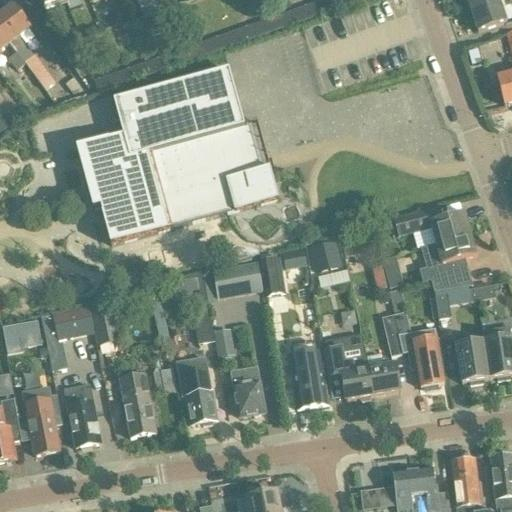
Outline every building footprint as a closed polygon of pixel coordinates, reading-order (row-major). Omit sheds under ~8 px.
[(40,0),(45,12),(75,0),(40,0)] [(354,0),(328,0),(94,84),(98,96),(355,3),(354,0)] [(497,0),(464,0),(469,12),(498,1),(497,0)] [(498,1),(469,12),(478,35),(506,24),(498,1)] [(14,8),(0,18),(0,33),(46,94),(56,86),(35,58),(34,60),(19,40),(31,31),(14,8)] [(399,120),(380,50),(394,46),(385,15),(291,41),(295,56),(229,73),(244,128),(257,125),(259,133),(318,117),(324,140),(399,120)] [(0,33),(0,54),(10,47),(17,56),(7,63),(16,75),(25,67),(45,94),(46,94),(0,33)] [(94,213),(101,211),(111,249),(278,203),(259,133),(257,125),(244,128),(229,73),(113,105),(123,140),(77,152),(94,213)] [(511,75),(497,80),(504,109),(511,106),(511,75)] [(433,213),(405,220),(408,232),(430,226),(436,247),(470,238),(464,216),(436,224),(433,213)] [(457,277),(454,265),(476,259),(470,238),(436,247),(421,251),(427,272),(420,274),(423,286),(431,284),(451,278),(457,277)] [(335,246),(312,252),(318,275),(341,269),(335,246)] [(364,251),(354,253),(356,270),(367,269),(364,251)] [(282,261),(263,264),(269,298),(287,296),(282,261)] [(376,292),(387,290),(381,267),(371,269),(376,292)] [(256,268),(214,276),(219,302),(261,294),(256,268)] [(474,272),(457,277),(451,278),(431,284),(434,297),(479,289),(474,272)] [(401,280),(387,283),(389,292),(403,288),(401,280)] [(471,306),(496,302),(494,289),(469,293),(471,306)] [(435,299),(439,324),(451,322),(448,297),(435,299)] [(111,304),(91,309),(99,348),(119,344),(111,304)] [(51,319),(41,321),(44,337),(54,335),(56,344),(94,336),(89,311),(50,319),(51,319)] [(406,315),(393,318),(403,358),(414,355),(421,391),(425,390),(426,395),(438,393),(437,388),(444,387),(436,341),(424,344),(424,342),(412,344),(406,315)] [(403,358),(393,318),(382,321),(391,360),(403,358)] [(39,319),(2,330),(5,343),(43,332),(39,319)] [(210,321),(194,324),(198,347),(214,345),(210,321)] [(230,334),(215,336),(220,362),(234,359),(230,334)] [(373,400),(368,373),(362,338),(326,345),(332,380),(341,378),(346,405),(359,402),(362,405),(369,404),(370,400),(373,400)] [(511,341),(484,345),(490,383),(511,379),(511,341)] [(457,350),(462,387),(490,383),(484,345),(457,350)] [(319,355),(290,360),(298,413),(328,408),(319,355)] [(189,369),(177,371),(182,401),(186,401),(188,414),(189,413),(192,429),(203,427),(204,430),(209,429),(209,427),(216,425),(213,409),(215,409),(212,395),(211,395),(205,363),(188,366),(189,369)] [(395,368),(368,373),(373,400),(400,395),(395,368)] [(265,417),(260,386),(259,387),(256,372),(233,377),(236,391),(234,391),(240,421),(252,419),(255,421),(259,421),(261,418),(265,417)] [(145,379),(120,383),(131,442),(156,437),(145,379)] [(65,394),(68,411),(76,452),(101,448),(93,406),(90,390),(65,394)] [(47,392),(22,397),(32,444),(35,460),(60,455),(55,429),(62,428),(57,399),(49,401),(47,392)] [(0,466),(15,464),(11,446),(22,444),(19,425),(15,405),(3,407),(4,410),(0,410),(0,466)] [(511,511),(511,458),(490,461),(496,511),(511,511)] [(475,463),(452,466),(457,511),(480,508),(475,463)] [(432,472),(411,474),(412,488),(418,487),(419,502),(426,501),(427,511),(449,511),(448,496),(435,498),(432,472)] [(411,474),(393,476),(397,511),(420,511),(419,502),(418,487),(412,488),(411,474)] [(247,502),(246,502),(248,511),(280,511),(278,496),(262,499),(261,495),(247,498),(247,502)]
